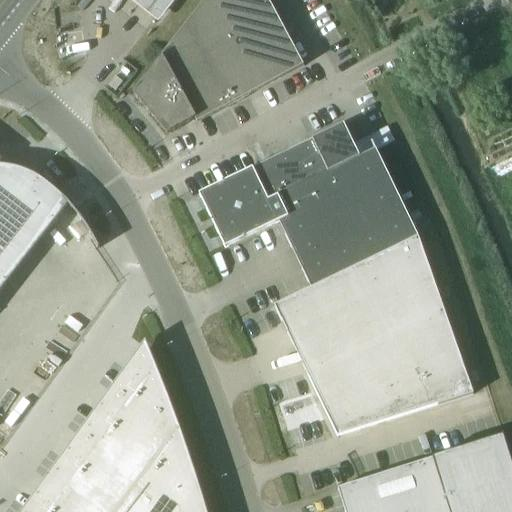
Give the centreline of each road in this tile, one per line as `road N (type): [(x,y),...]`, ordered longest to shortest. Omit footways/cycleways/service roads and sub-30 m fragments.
road 1 (unclassified): [(123,201),(496,1)]
road 2 (unclassified): [(248,511),(212,402),(123,201)]
road 3 (unclassified): [(123,201),(60,120),(0,73)]
